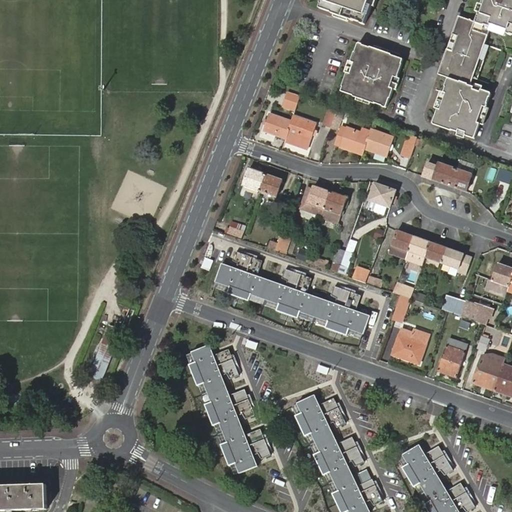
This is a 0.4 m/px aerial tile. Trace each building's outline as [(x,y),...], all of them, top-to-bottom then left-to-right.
[(322,0),(320,8),(366,24),(372,6),(369,5),(370,0),(322,0)] [(511,0),(484,0),(483,5),(487,6),(484,13),(480,12),(476,22),(460,17),(454,33),(459,35),(457,43),(451,42),(440,75),(450,79),(444,93),(448,94),(442,110),(438,109),(433,124),(459,133),(460,130),(468,133),(467,136),(477,139),(482,125),(478,123),(484,107),(487,108),(493,93),(483,90),(482,93),(475,90),(476,88),(471,86),(486,45),(481,43),(484,34),(489,36),(492,28),(493,23),(510,29),(508,34),(511,35),(511,0)] [(492,28),(508,34),(510,29),(493,23),(492,28)] [(486,45),(489,36),(484,34),(481,43),(486,45)] [(359,44),(352,62),(356,64),(352,75),(348,73),(342,91),(387,107),(394,89),(390,88),(394,77),(398,78),(404,60),(381,52),(378,59),(372,57),(374,49),(359,44)] [(381,52),(374,49),(372,57),(378,59),(381,52)] [(444,93),(438,109),(442,110),(448,94),(444,93)] [(298,105),(301,98),(293,95),(291,102),(298,105)] [(482,125),(487,108),(484,107),(478,123),(482,125)] [(332,129),(336,114),(330,112),(325,126),(332,129)] [(286,139),(293,122),(271,114),(264,131),(286,139)] [(343,117),(336,114),(332,129),(339,131),(343,117)] [(317,124),(294,116),(293,122),(286,139),(285,141),(308,149),(317,124)] [(341,147),(364,155),(366,149),(370,137),(347,129),(346,132),(341,131),(337,141),(343,143),(341,147)] [(394,139),(372,131),(370,137),(366,149),(388,157),(394,139)] [(415,147),(418,139),(412,137),(409,145),(415,147)] [(425,142),(418,139),(415,147),(422,150),(425,142)] [(450,186),(456,169),(439,163),(433,180),(450,186)] [(243,185),(260,191),(266,175),(249,169),(243,185)] [(473,176),(456,169),(450,186),(467,193),(473,176)] [(266,175),(260,191),(276,197),(283,181),(266,175)] [(397,191),(375,184),(369,201),(391,208),(397,191)] [(322,216),(331,192),(314,186),(312,190),(310,196),(306,194),(300,208),(322,216)] [(348,198),(331,192),(322,216),(321,218),(338,224),(348,198)] [(233,221),(228,233),(241,238),(246,226),(233,221)] [(374,237),(383,240),(386,230),(377,228),(374,237)] [(414,237),(398,231),(392,246),(409,252),(414,237)] [(432,243),(414,237),(409,252),(426,258),(432,243)] [(268,248),(276,251),(278,244),(270,241),(268,248)] [(426,258),(443,264),(448,249),(432,243),(426,258)] [(278,244),(276,251),(282,253),(284,246),(278,244)] [(409,252),(392,246),(390,255),(406,260),(409,252)] [(331,270),(338,273),(346,252),(346,250),(339,248),(331,270)] [(448,249),(443,264),(459,270),(458,273),(467,276),(474,258),(448,249)] [(346,252),(338,273),(345,275),(347,268),(349,269),(353,255),(346,252)] [(426,258),(409,252),(406,260),(423,266),(426,258)] [(235,261),(252,270),(258,271),(261,262),(238,254),(235,261)] [(316,263),(315,266),(320,268),(326,270),(328,264),(317,260),(316,263)] [(215,282),(364,334),(370,317),(221,265),(215,282)] [(492,282),(510,288),(511,282),(511,280),(511,269),(498,265),(492,282)] [(354,278),(366,282),(370,273),(358,269),(354,278)] [(285,278),(300,287),(307,288),(310,279),(287,271),(285,278)] [(407,281),(413,283),(417,273),(411,271),(407,281)] [(370,276),(368,283),(380,287),(383,281),(370,276)] [(400,285),(397,295),(401,296),(404,297),(411,299),(414,290),(400,285)] [(333,295),(349,304),(356,305),(359,296),(336,288),(333,295)] [(441,308),(460,315),(466,300),(446,293),(441,308)] [(394,294),(390,305),(395,307),(399,296),(394,294)] [(466,300),(460,315),(488,325),(493,310),(466,300)] [(397,309),(392,322),(400,325),(405,312),(397,309)] [(109,327),(90,378),(101,383),(121,331),(109,327)] [(411,341),(399,336),(392,354),(419,364),(429,336),(414,330),(413,334),(411,341)] [(401,330),(399,336),(411,341),(413,334),(401,330)] [(483,338),(478,349),(485,352),(490,340),(483,338)] [(451,340),(439,371),(458,377),(468,347),(451,340)] [(193,353),(241,473),(257,467),(209,347),(193,353)] [(221,363),(231,378),(238,375),(228,352),(219,355),(221,363)] [(474,383),(495,391),(504,366),(483,358),(474,383)] [(504,366),(495,391),(511,396),(511,368),(509,367),(504,366)] [(237,402),(247,418),(254,415),(244,392),(236,396),(237,402)] [(297,403),(349,511),(369,511),(313,396),(297,403)] [(328,412),(338,427),(344,423),(333,401),(326,405),(328,412)] [(253,443),(263,458),(270,455),(260,431),(252,435),(253,443)] [(341,436),(345,450),(356,465),(363,462),(349,433),(341,436)] [(404,455),(437,511),(457,511),(419,446),(404,455)] [(433,459),(445,474),(452,470),(439,449),(431,453),(433,459)] [(364,489),(375,504),(382,500),(371,478),(362,482),(364,489)] [(0,485),(0,510),(48,509),(47,484),(0,485)] [(456,497),(468,511),(474,507),(462,486),(454,490),(456,497)]
